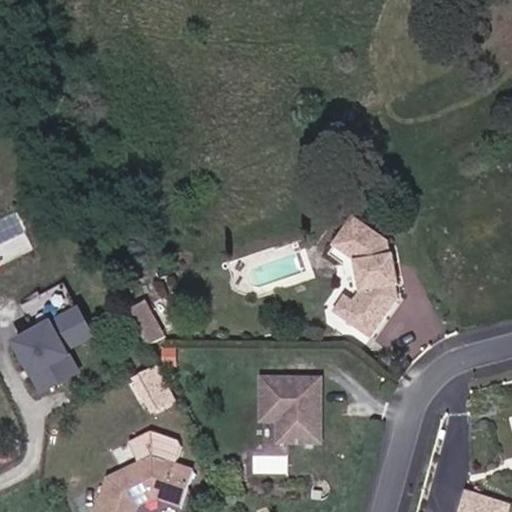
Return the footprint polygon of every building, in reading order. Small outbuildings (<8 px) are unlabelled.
[(342,320),(365,338),(394,304),(388,292),(391,289),(384,255),(363,222),(335,246),(357,261),(358,292),(361,288),(363,297),(342,320)] [(363,297),(361,288),(358,292),(351,301),(342,293),(328,309),(342,320),(363,297)] [(172,335),(155,299),(137,308),(154,344),(172,335)] [(78,303),(8,337),(40,401),(82,380),(68,351),(95,338),(78,303)] [(151,412),(176,402),(160,363),(135,373),(151,412)] [(280,443),(286,444),(285,407),(269,406),(268,379),(260,379),(262,422),(280,423),(280,443)] [(286,444),(323,443),(321,379),(268,379),(269,406),(285,407),(286,444)] [(163,447),(142,454),(147,472),(112,483),(97,511),(133,511),(136,508),(156,503),(166,508),(163,511),(186,511),(199,488),(182,479),(188,467),(185,459),(163,447)] [(259,471),(294,471),(293,454),(259,454),(259,471)] [(496,511),(500,500),(464,491),(458,511),(496,511)] [(507,511),(510,502),(500,500),(496,511),(507,511)] [(163,511),(166,508),(156,503),(136,508),(133,511),(163,511)]
